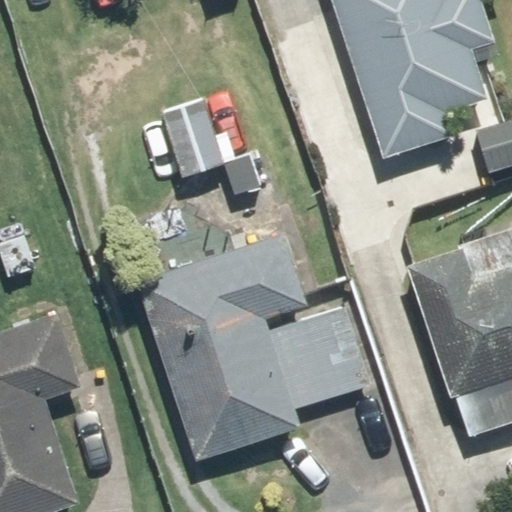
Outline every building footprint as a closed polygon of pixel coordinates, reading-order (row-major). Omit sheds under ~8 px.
[(343,0),(392,150),(470,125),(463,104),(498,92),(483,45),(511,35),(511,31),(501,0),(343,0)] [(204,101),(171,114),(194,175),(227,162),(204,101)] [(511,118),(484,127),(497,166),(511,161),(511,118)] [(511,223),(415,259),(478,431),(511,418),(511,223)] [(323,304),(298,224),(149,271),(207,454),(317,419),(312,404),(381,383),(353,295),(323,304)] [(69,308),(0,328),(0,511),(42,511),(92,498),(61,390),(90,381),(69,308)]
